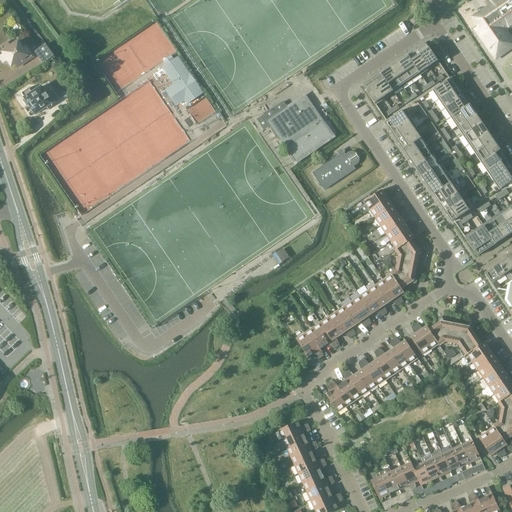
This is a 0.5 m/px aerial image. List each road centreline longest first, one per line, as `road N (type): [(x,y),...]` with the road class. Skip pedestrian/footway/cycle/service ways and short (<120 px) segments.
road 1 (residential): [(362,511),(303,388),(447,287)]
road 2 (tertiary): [(37,280),(94,511)]
road 3 (residential): [(447,287),(450,256),(342,97),(343,86)]
road 4 (residential): [(511,140),(435,25)]
road 5 (residential): [(401,511),(511,464)]
